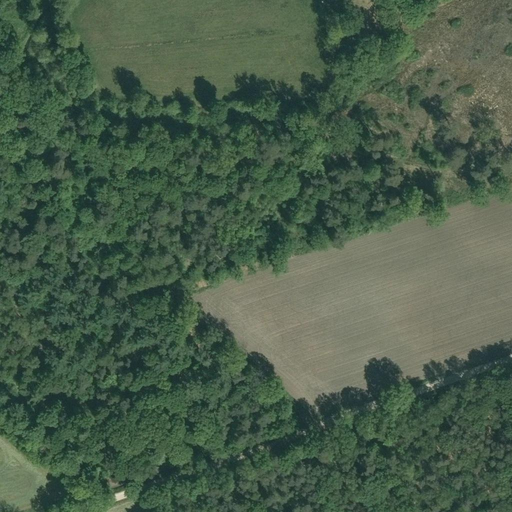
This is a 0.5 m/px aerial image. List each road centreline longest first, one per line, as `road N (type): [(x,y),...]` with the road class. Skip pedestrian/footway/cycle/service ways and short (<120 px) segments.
road 1 (track): [(311,432),(81,511)]
road 2 (track): [(511,365),(311,432)]
